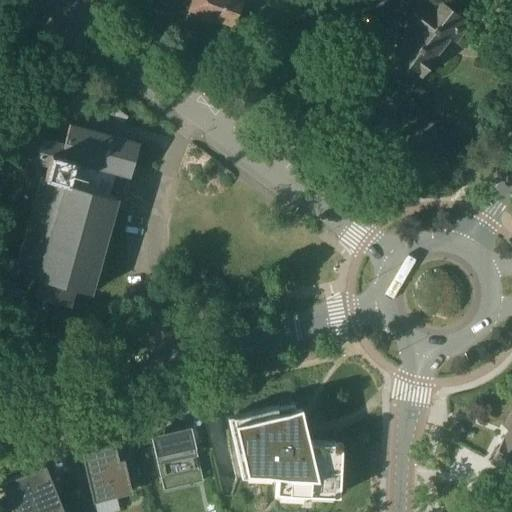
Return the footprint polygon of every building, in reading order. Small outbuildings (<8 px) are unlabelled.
[(192,0),(189,10),(190,10),(188,18),(191,19),(192,22),(200,25),(203,23),(206,24),(209,17),(233,25),(241,0),(192,0)] [(412,31),(394,55),(420,74),(447,38),(454,43),(469,23),(439,0),(420,0),(421,0),(402,24),(412,31)] [(35,70),(47,54),(38,47),(26,63),(35,70)] [(69,304),(74,288),(90,292),(117,196),(110,194),(116,171),(130,175),(139,142),(69,123),(63,143),(16,131),(10,154),(50,165),(20,270),(16,269),(16,272),(39,278),(35,295),(69,304)] [(293,402),(227,417),(238,465),(276,466),(274,498),(278,498),(278,486),(302,487),(302,499),(332,501),(335,441),(296,438),(296,430),(300,429),(293,402)] [(511,410),(502,422),(511,430),(507,438),(504,437),(498,448),(511,456),(511,410)] [(192,436),(154,445),(164,489),(203,480),(192,436)] [(120,443),(105,446),(81,452),(82,457),(93,501),(132,492),(120,443)] [(64,511),(45,464),(1,483),(12,511),(64,511)]
